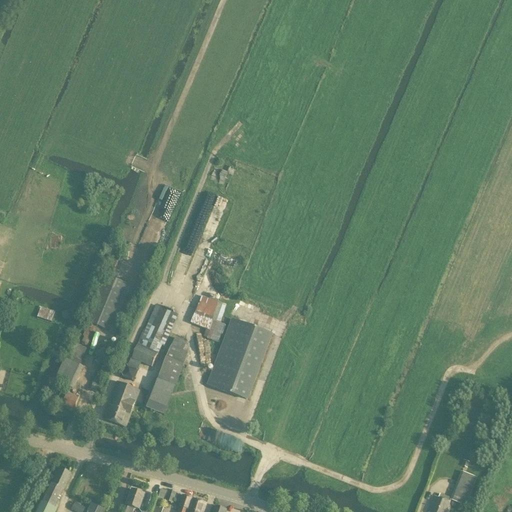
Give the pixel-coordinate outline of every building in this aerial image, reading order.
[(143,234),(131,276),(143,279),(155,238),(143,234)] [(103,285),(88,322),(108,330),(123,293),(127,284),(106,276),(103,285)] [(202,297),(191,324),(207,331),(204,337),(218,343),(225,326),(220,324),(227,305),(202,297)] [(144,331),(128,366),(138,370),(141,363),(154,368),(154,367),(153,366),(161,346),(163,347),(177,315),(156,306),(146,329),(144,331)] [(52,323),(55,312),(41,308),(37,318),(52,323)] [(233,320),(209,386),(246,400),(271,334),(233,320)] [(186,343),(176,339),(166,358),(157,380),(154,379),(144,408),(164,415),(187,354),(182,352),(186,343)] [(100,344),(95,354),(103,362),(112,356),(111,343),(100,344)] [(75,344),(67,360),(79,365),(87,350),(75,344)] [(55,381),(57,382),(74,390),(84,368),(79,365),(67,360),(65,359),(55,381)] [(96,393),(100,382),(94,379),(90,391),(96,393)] [(131,414),(140,391),(118,382),(109,405),(131,414)] [(74,412),(80,396),(62,389),(56,405),(74,412)] [(126,428),(131,414),(109,405),(103,419),(126,428)] [(232,436),(225,445),(236,453),(243,444),(232,436)] [(39,502),(54,509),(71,474),(58,468),(50,484),(48,483),(39,502)] [(469,497),(476,478),(463,473),(452,501),(465,506),(466,505),(469,497)] [(125,511),(133,511),(135,508),(139,510),(145,494),(132,489),(127,505),(128,506),(125,511)] [(161,490),(158,499),(173,503),(176,493),(169,491),(169,492),(161,490)] [(180,508),(192,511),(203,511),(206,504),(184,496),(180,508)] [(435,497),(428,511),(446,511),(450,503),(451,499),(445,497),(443,500),(435,497)] [(469,497),(466,505),(472,507),(475,499),(469,497)] [(75,503),(71,510),(74,511),(82,511),(85,509),(75,503)] [(161,511),(164,506),(156,503),(152,511),(161,511)]
